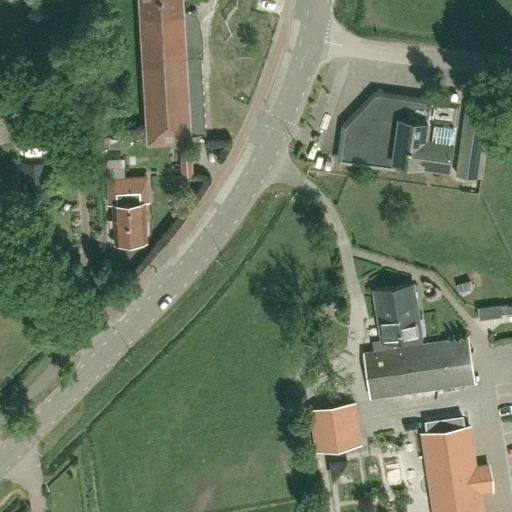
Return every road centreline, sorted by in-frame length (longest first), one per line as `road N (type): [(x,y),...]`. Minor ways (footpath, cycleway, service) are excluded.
road 1 (tertiary): [(0,466),(212,240),(280,127),(308,44)]
road 2 (unclassified): [(511,71),(308,44)]
